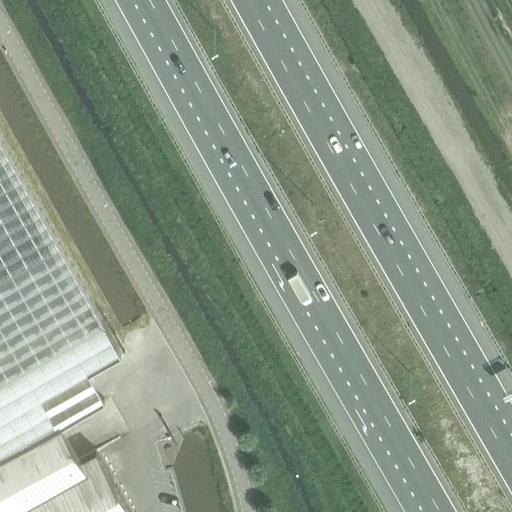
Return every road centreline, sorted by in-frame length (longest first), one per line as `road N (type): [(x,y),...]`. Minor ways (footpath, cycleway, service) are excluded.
road 1 (motorway): [(149,0),(442,511)]
road 2 (tertiary): [(249,511),(215,403),(0,20)]
road 3 (motorway): [(511,461),(248,0)]
road 4 (unknown): [(174,331),(136,449),(150,511)]
